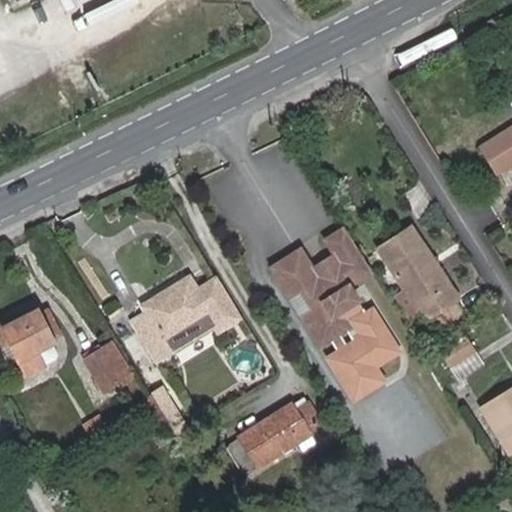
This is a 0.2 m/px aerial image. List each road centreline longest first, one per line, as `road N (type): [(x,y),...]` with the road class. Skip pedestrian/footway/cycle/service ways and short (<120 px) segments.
road 1 (primary): [(307,55),(0,203)]
road 2 (primary): [(415,0),(307,55)]
